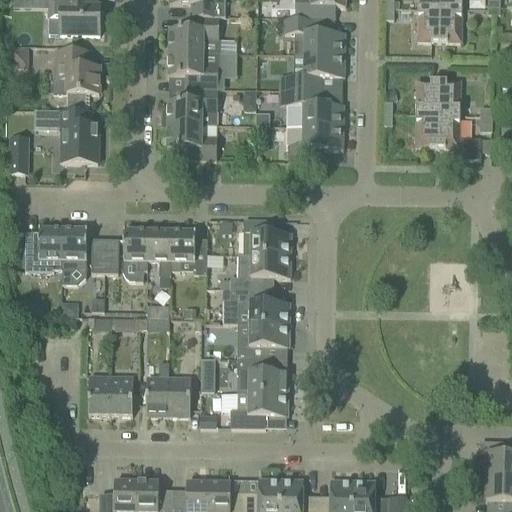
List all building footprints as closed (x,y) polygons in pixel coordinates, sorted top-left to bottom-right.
[(12,0),(12,9),(38,9),(37,0),(12,0)] [(48,0),(48,40),(99,40),(100,10),(83,10),(83,0),(48,0)] [(169,0),(169,8),(191,9),(191,23),(193,23),(219,23),(224,23),(224,0),(169,0)] [(345,12),(345,0),(310,0),(311,1),(296,0),(295,24),(311,24),(334,24),(335,12),(345,12)] [(440,13),(439,0),(417,0),(418,13),(440,13)] [(439,0),(440,13),(462,14),(462,0),(439,0)] [(394,1),(386,1),(385,12),(393,12),(394,1)] [(393,24),(393,12),(385,12),(385,24),(393,24)] [(417,47),(439,47),(440,13),(418,13),(417,47)] [(461,47),(462,14),(440,13),(439,47),(461,47)] [(168,57),(220,58),(220,46),(219,46),(219,34),(219,23),(193,23),(191,23),(187,22),(186,34),(168,33),(168,57)] [(304,60),(344,60),(344,38),(311,37),(311,24),(295,24),(277,23),(277,38),(294,39),(293,59),(301,60),(304,60)] [(28,72),(28,53),(10,53),(10,72),(28,72)] [(71,116),(89,116),(89,98),(98,99),(99,72),(89,72),(89,56),(56,55),(56,84),(52,84),(52,98),(66,98),(66,116),(71,116)] [(219,70),(220,58),(168,57),(168,81),(185,82),(185,94),(192,94),(219,94),(219,70)] [(344,83),(344,60),(304,60),(301,60),(301,82),(287,81),(279,80),(278,95),(322,96),(322,82),(344,83)] [(416,85),(416,119),(438,119),(438,85),(416,85)] [(438,85),(438,119),(460,120),(461,86),(438,85)] [(218,119),(219,94),(192,94),(185,94),(185,106),(167,105),(167,129),(203,130),(218,130),(218,119)] [(396,105),(394,94),(386,96),(388,107),(396,105)] [(321,110),(322,96),(278,95),(278,109),(286,110),(286,132),(303,132),(343,132),(343,110),(321,110)] [(392,107),(384,107),(384,118),(392,118),(392,107)] [(91,116),(89,116),(71,116),(66,116),(58,115),(58,137),(62,137),(61,168),(97,168),(97,151),(95,151),(96,144),(98,144),(98,129),(91,129),(91,116)] [(392,118),(384,118),(383,130),(391,130),(392,118)] [(438,119),(416,119),(415,152),(437,153),(438,119)] [(438,119),(437,153),(450,153),(450,164),(480,165),(481,143),(459,143),(460,120),(438,119)] [(480,120),(479,136),(491,136),(492,120),(480,120)] [(203,130),(167,129),(166,153),(184,154),(184,166),(216,166),(216,143),(203,142),(203,130)] [(256,131),(256,144),(268,144),(268,131),(256,131)] [(303,132),(286,132),(286,150),(288,150),(287,168),(321,168),(321,155),(342,155),(343,132),(303,132)] [(4,174),(9,174),(9,179),(27,179),(28,143),(10,142),(9,153),(4,153),(4,174)] [(250,261),(250,260),(290,261),(291,238),(277,238),(277,227),(278,227),(278,226),(243,225),(243,238),(237,238),(237,260),(242,260),(250,261)] [(62,275),(62,234),(38,233),(38,237),(25,237),(24,276),(53,277),(53,275),(62,275)] [(68,234),(62,234),(62,275),(62,289),(78,289),(86,282),(86,234),(68,234)] [(148,235),(123,235),(123,277),(125,282),(129,286),(143,286),(143,275),(147,275),(147,266),(148,235)] [(171,236),(148,235),(147,266),(159,266),(159,281),(171,281),(171,276),(170,276),(171,236)] [(195,236),(171,236),(170,276),(171,276),(180,276),(180,266),(193,267),(193,280),(206,280),(207,244),(195,244),(195,236)] [(91,277),(105,278),(105,244),(92,244),(91,277)] [(105,278),(118,278),(119,244),(105,244),(105,278)] [(224,271),(224,259),(209,259),(209,270),(224,271)] [(290,283),(290,261),(250,260),(250,261),(242,260),(237,260),(236,283),(230,283),(229,285),(220,284),(219,294),(229,294),(269,295),(269,283),(290,283)] [(269,295),(229,294),(229,307),(221,306),(221,329),(248,329),(289,330),(289,308),(269,307),(269,295)] [(104,304),(92,304),(92,316),(104,316),(104,304)] [(147,310),(146,322),(167,323),(167,310),(147,310)] [(181,314),(181,323),(194,323),(194,314),(181,314)] [(169,324),(147,324),(147,334),(168,334),(169,324)] [(237,364),(267,365),(268,352),(289,353),(289,330),(248,329),(248,352),(237,352),(237,363),(237,364)] [(227,351),(226,332),(206,333),(207,352),(227,351)] [(202,363),(202,371),(215,372),(215,363),(202,363)] [(288,400),(288,377),(267,377),(267,365),(237,364),(236,380),(238,380),(237,399),(288,400)] [(88,421),(110,421),(111,382),(88,381),(88,421)] [(111,382),(110,421),(132,421),(133,382),(111,382)] [(145,422),(167,422),(168,382),(146,382),(145,422)] [(168,382),(167,422),(190,422),(190,383),(168,382)] [(265,434),(265,422),(287,422),(288,400),(237,399),(237,413),(230,413),(230,433),(265,434)] [(215,433),(215,420),(199,419),(199,432),(215,433)] [(486,458),(486,482),(511,482),(511,446),(505,447),(505,459),(486,458)] [(511,511),(511,482),(486,482),(485,506),(504,507),(503,511),(511,511)] [(244,511),(279,511),(280,484),(258,484),(257,505),(245,504),(244,511)] [(279,511),(315,511),(316,506),(302,506),(303,485),(280,484),(279,511)] [(135,511),(136,486),(114,485),(114,500),(99,500),(99,511),(135,511)] [(316,506),(315,511),(351,511),(352,486),(330,485),(329,506),(316,506)] [(136,486),(135,511),(158,511),(158,486),(136,486)] [(351,511),(387,511),(388,507),(374,507),(375,486),(352,486),(351,511)] [(186,487),(185,511),(207,511),(208,487),(186,487)] [(244,511),(245,504),(245,498),(230,498),(230,487),(208,487),(207,511),(244,511)]
